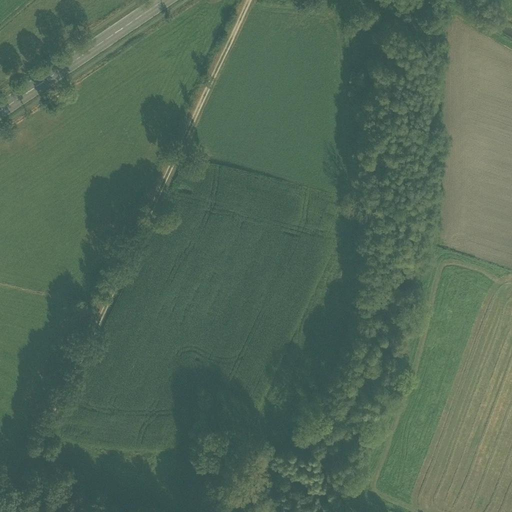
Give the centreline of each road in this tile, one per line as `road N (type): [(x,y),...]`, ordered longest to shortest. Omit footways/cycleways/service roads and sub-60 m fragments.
road 1 (track): [(8,511),(248,0)]
road 2 (secondary): [(163,0),(0,111)]
road 3 (track): [(378,511),(265,461)]
